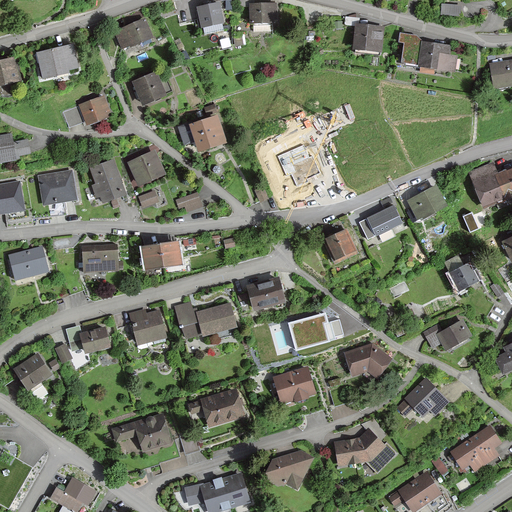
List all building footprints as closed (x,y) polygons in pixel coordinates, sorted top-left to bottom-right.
[(274,20),(274,5),(254,5),(253,0),(235,0),(236,8),(250,7),(250,24),(271,23),(271,20),(274,20)] [(217,4),(212,6),(208,7),(207,3),(203,4),(204,7),(198,9),(202,28),(221,23),(217,4)] [(122,20),(124,25),(144,17),(142,12),(122,20)] [(143,22),(125,29),(115,34),(122,49),(130,45),(131,46),(150,38),(143,22)] [(380,50),(382,30),(357,28),(355,48),(380,50)] [(401,62),(420,65),(423,45),(424,37),(400,33),(399,43),(403,44),(401,62)] [(445,69),(448,49),(423,45),(420,65),(445,69)] [(76,68),(71,46),(37,54),(42,79),(68,73),(67,70),(76,68)] [(0,84),(16,80),(11,61),(2,63),(1,59),(0,59),(0,84)] [(511,62),(490,66),(493,88),(511,85),(511,62)] [(154,75),(134,84),(142,104),(163,95),(154,75)] [(108,112),(103,98),(80,107),(87,124),(106,117),(105,113),(108,112)] [(206,115),(215,112),(213,106),(204,109),(206,115)] [(221,143),(223,142),(215,119),(192,127),(191,124),(178,128),(182,140),(188,143),(196,140),(199,150),(221,143)] [(0,158),(28,154),(26,141),(11,144),(10,136),(0,137),(0,158)] [(160,173),(152,155),(131,164),(139,183),(160,173)] [(103,203),(122,196),(116,181),(118,180),(111,161),(91,169),(103,203)] [(511,168),(497,174),(495,171),(473,180),(484,207),(495,203),(497,210),(511,203),(511,168)] [(43,205),(74,199),(70,172),(39,178),(43,205)] [(0,213),(24,209),(19,183),(0,186),(0,213)] [(261,202),(268,199),(263,187),(256,190),(261,202)] [(444,205),(443,204),(435,188),(408,203),(412,210),(418,207),(423,216),(444,205)] [(142,207),(149,204),(147,200),(151,198),(150,194),(138,198),(142,207)] [(198,201),(195,194),(176,201),(179,208),(198,201)] [(403,224),(395,207),(360,224),(369,241),(403,224)] [(477,227),(486,224),(480,212),(472,216),(477,227)] [(355,252),(345,230),(323,240),(334,262),(333,263),(334,265),(336,264),(336,263),(354,254),(355,255),(357,254),(356,252),(355,252)] [(511,261),(511,260),(511,238),(503,243),(511,261)] [(175,244),(172,245),(148,248),(144,249),(147,268),(178,263),(175,244)] [(104,271),(117,270),(116,245),(81,247),(83,269),(104,268),(104,271)] [(28,275),(47,270),(41,249),(8,257),(14,277),(28,273),(28,275)] [(458,291),(477,281),(468,264),(471,262),(468,255),(458,260),(457,258),(444,264),(458,291)] [(496,270),(506,284),(511,279),(511,272),(506,264),(496,270)] [(253,309),(283,301),(277,280),(248,288),(253,309)] [(497,298),(503,294),(496,283),(490,287),(497,298)] [(234,322),(229,305),(192,314),(189,304),(174,308),(179,326),(178,326),(179,328),(181,328),(185,339),(202,334),(202,330),(234,322)] [(150,314),(152,319),(132,324),(136,343),(151,339),(153,345),(165,342),(163,336),(164,336),(158,312),(150,314)] [(324,312),(288,322),(296,351),(332,341),(324,312)] [(423,333),(427,341),(438,335),(447,349),(468,337),(460,322),(441,332),(437,325),(423,333)] [(84,352),(108,346),(104,329),(80,335),(84,352)] [(511,339),(509,341),(510,345),(504,348),(507,353),(499,357),(500,359),(496,361),(502,373),(511,367),(511,339)] [(70,359),(64,345),(55,349),(62,363),(70,359)] [(367,370),(377,377),(390,361),(374,349),(373,346),(371,346),(369,346),(366,348),(345,355),(351,375),(367,370)] [(39,359),(37,356),(15,371),(30,393),(31,393),(36,400),(47,393),(38,381),(49,374),(42,364),(43,364),(39,359)] [(53,371),(58,367),(54,361),(49,364),(53,371)] [(305,395),(313,392),(306,369),(276,379),(282,399),(294,395),(295,401),(306,398),(305,395)] [(330,388),(340,384),(338,379),(328,382),(330,388)] [(433,414),(447,401),(426,380),(397,409),(404,416),(413,407),(421,415),(427,409),(433,414)] [(333,406),(347,401),(343,387),(328,392),(333,406)] [(210,425),(240,416),(233,392),(203,401),(210,425)] [(169,442),(169,441),(161,416),(153,419),(151,418),(149,418),(147,419),(146,421),(113,431),(116,440),(137,433),(142,450),(169,442)] [(469,463),(478,477),(501,461),(492,448),(499,443),(489,428),(480,434),(463,445),(451,453),(461,468),(469,463)] [(382,446),(375,439),(368,432),(359,440),(353,441),(351,440),(349,440),(348,441),(346,442),(335,444),(338,458),(347,456),(348,463),(369,459),(382,446)] [(311,459),(298,452),(295,458),(292,456),(290,460),(285,461),(281,459),(279,463),(273,460),(267,472),(282,480),(282,483),(285,482),(296,487),(311,459)] [(241,473),(187,489),(192,507),(205,503),(208,511),(220,511),(250,503),(241,473)] [(413,510),(437,494),(432,486),(425,475),(389,499),(393,505),(405,497),(413,510)] [(94,491),(72,479),(64,493),(55,489),(50,498),(71,511),(70,511),(71,511),(72,511),(73,511),(74,511),(81,502),(86,505),(94,491)]
